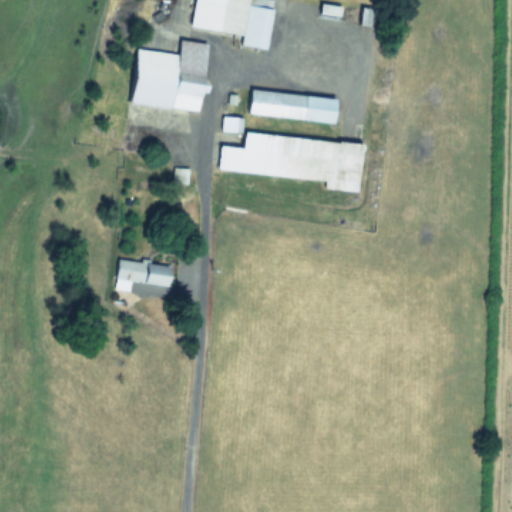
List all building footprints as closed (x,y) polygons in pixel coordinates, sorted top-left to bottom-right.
[(192,0),(189,26),(240,35),(239,45),(264,49),(271,0),(192,0)] [(205,43),(177,40),(176,53),(134,49),(128,103),(198,111),(205,43)] [(334,97),(248,89),(246,114),(331,122),(334,97)] [(240,131),(240,116),(220,116),(220,131),(240,131)] [(242,132),(241,147),(218,145),(216,170),(344,183),(348,142),(242,132)] [(185,167),(171,167),(171,184),(185,184),(185,167)] [(127,283),(166,287),(168,265),(115,260),(112,289),(127,291),(127,283)]
